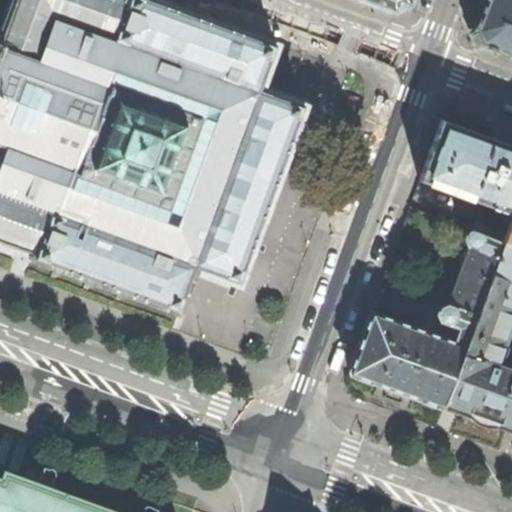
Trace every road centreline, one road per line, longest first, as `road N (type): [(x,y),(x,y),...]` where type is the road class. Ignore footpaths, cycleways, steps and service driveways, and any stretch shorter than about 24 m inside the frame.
road 1 (residential): [(282,451),(425,60)]
road 2 (tertiary): [(282,451),(0,348)]
road 3 (residential): [(257,0),(425,60)]
road 4 (tertiary): [(449,511),(282,451)]
